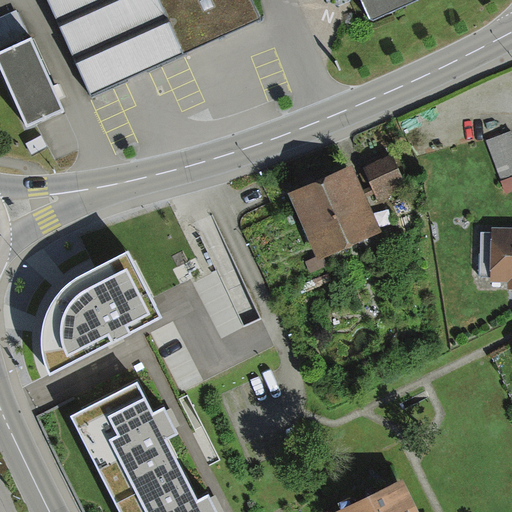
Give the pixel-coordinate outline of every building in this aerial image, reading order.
[(44,0),(85,89),(256,13),(250,0),(44,0)] [(356,0),(366,22),(414,0),(356,0)] [(0,72),(25,129),(60,113),(16,13),(0,19),(0,72)] [(511,135),(487,144),(501,182),(511,178),(511,135)] [(390,155),(367,166),(377,188),(400,178),(390,155)] [(354,164),(291,191),(318,259),(382,233),(354,164)] [(511,225),(492,225),(489,285),(511,285),(511,225)] [(112,343),(160,318),(129,254),(78,277),(67,286),(53,303),(45,323),(42,340),(44,358),(52,375),(112,343)] [(136,382),(70,416),(118,511),(218,511),(213,500),(209,493),(198,499),(168,440),(178,435),(173,425),(164,408),(152,414),(136,382)] [(416,511),(400,478),(337,507),(338,511),(416,511)]
